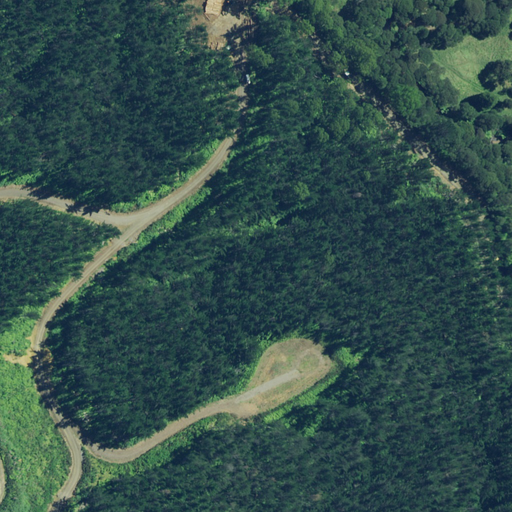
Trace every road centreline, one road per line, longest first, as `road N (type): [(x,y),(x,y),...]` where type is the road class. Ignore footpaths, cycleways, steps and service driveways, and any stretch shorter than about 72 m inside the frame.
road 1 (track): [(53,511),(77,468),(36,349),(48,312),(191,189),(246,105),(235,49),(210,0)]
road 2 (track): [(511,295),(466,190),(276,0)]
